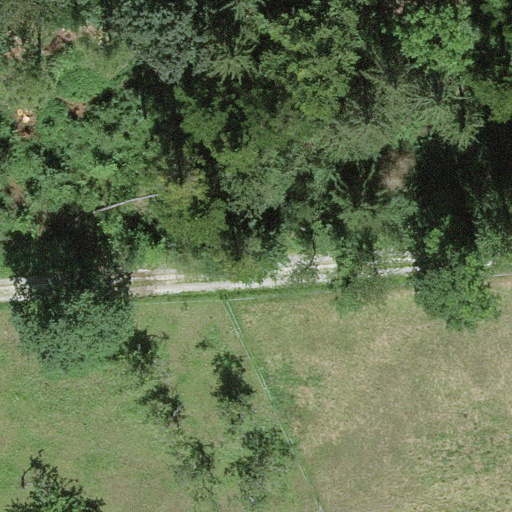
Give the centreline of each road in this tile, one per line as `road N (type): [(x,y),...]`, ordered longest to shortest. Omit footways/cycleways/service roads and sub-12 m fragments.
road 1 (track): [(511,248),(0,285)]
road 2 (track): [(150,0),(37,28),(0,28)]
